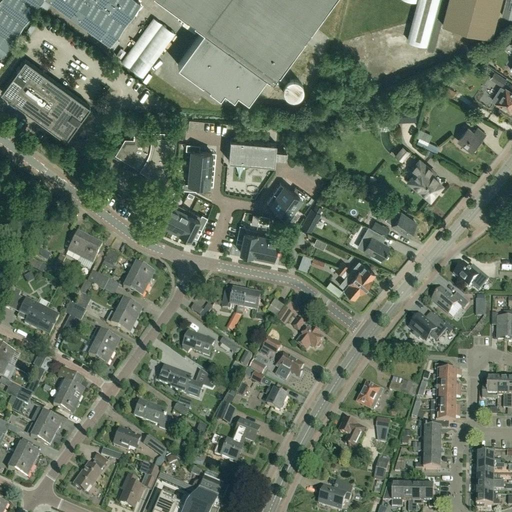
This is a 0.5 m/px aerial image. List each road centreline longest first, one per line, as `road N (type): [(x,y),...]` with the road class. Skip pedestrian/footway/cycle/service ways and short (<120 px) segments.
road 1 (unclassified): [(189,260),(140,241),(0,138)]
road 2 (tertiary): [(367,336),(511,164)]
road 3 (tertiary): [(268,511),(309,426),(367,336)]
road 4 (residential): [(458,511),(456,446),(469,422),(471,361),(488,352),(511,360)]
road 5 (unclassified): [(357,328),(295,282),(209,264)]
road 6 (residential): [(111,391),(174,303),(189,260)]
road 7 (residential): [(37,497),(111,391)]
road 8 (residential): [(0,328),(111,391)]
road 9 (unknown): [(0,75),(18,50),(44,38),(98,69)]
